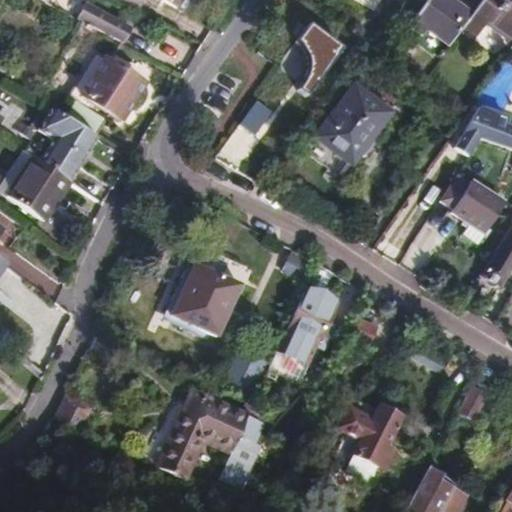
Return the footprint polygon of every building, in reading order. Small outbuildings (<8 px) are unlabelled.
[(158,0),(172,7),(175,0),(114,0),(133,10),(138,0),(158,0)] [(459,0),(455,6),(446,0),(428,0),(413,21),(409,28),(421,37),(426,30),(449,47),(468,20),(470,17),(481,0),(459,0)] [(468,20),(460,31),(473,40),(484,24),(511,43),(511,0),(501,0),(499,3),(494,0),(481,0),(470,17),(468,20)] [(77,20),(123,45),(131,29),(85,5),(77,20)] [(172,60),(178,40),(162,35),(155,54),(172,60)] [(325,55),(340,66),(347,56),(332,45),(325,55)] [(76,96),(119,122),(141,84),(100,59),(76,96)] [(314,141),(351,167),(388,116),(351,88),(314,141)] [(258,138),(271,111),(252,101),(238,128),(258,138)] [(96,140),(47,109),(34,130),(49,140),(36,163),(68,184),(96,140)] [(457,150),(469,158),(479,142),(481,138),(511,150),(511,133),(473,119),(466,136),(457,150)] [(36,163),(17,150),(0,177),(0,195),(44,223),(68,184),(36,163)] [(454,181),(438,205),(451,213),(448,217),(483,241),(503,208),(469,185),(466,190),(454,181)] [(511,223),(480,277),(500,289),(511,268),(511,223)] [(165,312),(171,315),(193,266),(187,264),(165,312)] [(193,266),(171,315),(211,333),(233,285),(193,266)] [(301,291),(282,334),(314,348),(333,306),(301,291)] [(349,319),(342,334),(366,346),(374,330),(349,319)] [(248,379),(258,360),(235,349),(227,369),(248,379)] [(66,391),(51,421),(80,435),(91,408),(69,386),(66,391)] [(471,388),(456,416),(466,422),(482,394),(471,388)] [(189,395),(183,409),(194,413),(200,399),(189,395)] [(183,409),(155,469),(182,482),(200,442),(228,454),(244,418),(200,399),(194,413),(183,409)] [(333,429),(353,440),(365,419),(345,409),(333,429)] [(365,419),(353,440),(358,442),(343,473),(363,483),(372,466),(379,470),(389,452),(381,448),(396,419),(376,409),(369,421),(365,419)] [(244,418),(228,454),(215,482),(236,490),(255,447),(251,446),(260,425),(244,418)] [(443,479),(427,470),(404,511),(438,511),(451,491),(440,485),(443,479)] [(511,487),(503,505),(511,509),(511,487)]
